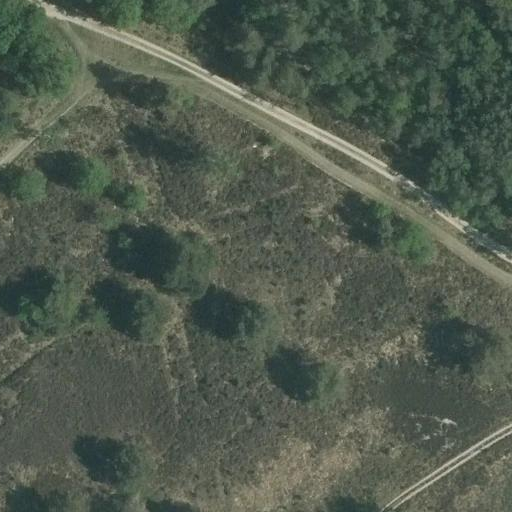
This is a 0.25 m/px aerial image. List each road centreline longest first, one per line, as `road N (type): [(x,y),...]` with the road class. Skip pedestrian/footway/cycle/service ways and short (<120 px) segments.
road 1 (track): [(50,1),(348,149),(511,259)]
road 2 (track): [(511,281),(206,88),(95,70)]
road 3 (track): [(511,431),(386,511)]
road 4 (track): [(0,168),(95,70)]
